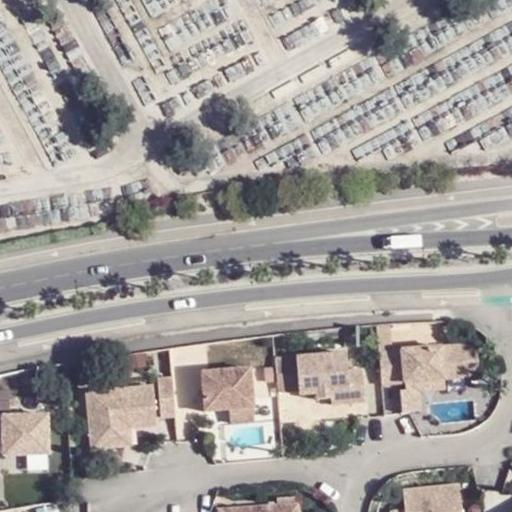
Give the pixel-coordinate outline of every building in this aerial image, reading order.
[(387,329),(374,330),(377,358),(389,357),(387,329)] [(461,350),(399,356),(402,389),(414,388),(442,385),(477,382),(475,362),(473,357),(470,354),(468,352),(461,350)] [(389,357),(377,358),(380,391),(398,389),(395,356),(389,357)] [(346,377),(344,359),(295,364),(298,402),(316,400),(347,397),(349,409),(364,408),(361,376),(346,377)] [(290,365),(274,366),(276,398),(293,397),(290,365)] [(249,368),(201,372),(205,411),(228,409),(253,407),(249,368)] [(172,385),(158,386),(161,423),(175,422),(172,385)] [(442,385),(414,388),(414,397),(442,394),(442,385)] [(152,393),(87,399),(92,455),(125,452),(123,430),(155,426),(152,393)] [(347,397),(316,400),(317,406),(330,405),(331,411),(349,409),(347,397)] [(414,397),(398,398),(400,421),(417,419),(414,397)] [(253,407),(228,409),(230,423),(254,421),(253,407)] [(46,416),(0,418),(0,448),(2,448),(2,458),(47,456),(46,416)] [(156,431),(155,426),(123,430),(125,452),(131,451),(129,434),(156,431)] [(458,511),(457,491),(400,497),(401,511),(458,511)]
